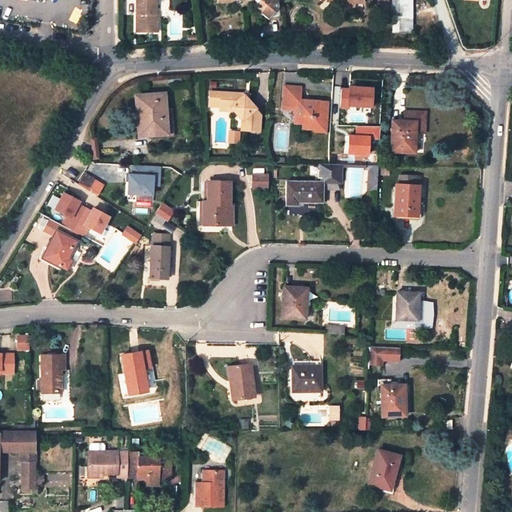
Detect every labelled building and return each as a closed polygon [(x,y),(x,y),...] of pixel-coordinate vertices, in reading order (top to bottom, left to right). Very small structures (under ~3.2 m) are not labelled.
[(136,0),(136,29),(158,29),(158,13),(155,12),(155,7),(156,7),(156,0),(136,0)] [(279,9),(277,0),(261,0),(257,5),(254,8),(269,21),(270,19),(279,9)] [(391,0),(391,34),(411,35),(411,0),(391,0)] [(270,19),(281,19),(279,9),(270,19)] [(230,107),(234,112),(241,122),(241,128),(248,128),(248,132),(259,133),(260,115),(250,103),(243,93),(231,93),(231,85),(221,84),(221,92),(221,96),(209,95),(209,106),(220,106),(230,107)] [(342,84),(341,105),(377,106),(377,85),(342,84)] [(302,129),(316,130),(316,122),(325,122),(326,103),(299,101),(300,88),(285,87),(283,110),(295,110),(294,124),(303,124),(302,129)] [(250,103),(251,94),(243,93),(250,103)] [(135,96),(138,137),(154,136),(153,132),(166,130),(163,94),(135,96)] [(392,122),(391,152),(413,153),(415,154),(415,142),(414,142),(414,133),(425,134),(426,113),(410,112),(409,122),(404,122),(392,122)] [(369,122),(357,120),(357,125),(356,129),(368,130),(369,122)] [(325,132),(325,122),(316,122),(316,130),(315,132),(325,132)] [(229,143),(241,142),(241,129),(229,130),(229,143)] [(368,130),(356,129),(356,130),(354,130),(354,133),(347,132),(347,141),(368,142),(368,130)] [(158,195),(158,165),(131,164),(130,194),(158,195)] [(322,183),(340,184),(340,165),(320,165),(320,177),(322,177),(322,183)] [(376,174),(376,166),(367,166),(367,177),(376,178),(376,174)] [(84,175),(78,184),(83,187),(87,190),(93,181),(84,175)] [(266,175),(253,175),(253,188),(266,189),(266,175)] [(416,177),(396,176),(396,186),(415,187),(416,177)] [(375,189),(376,178),(367,177),(366,189),(375,189)] [(101,186),(93,181),(87,190),(95,195),(101,186)] [(297,202),(321,203),(322,191),(322,183),(287,182),(287,205),(296,206),(297,202)] [(203,202),(203,225),(226,225),(227,205),(230,205),(230,183),(208,183),(208,202),(203,202)] [(327,191),(340,192),(340,184),(322,183),(322,191),(327,191)] [(87,190),(78,184),(72,194),(81,200),(84,195),(92,201),(95,195),(87,190)] [(396,186),(394,215),(417,217),(419,187),(415,187),(396,186)] [(155,214),(166,221),(173,212),(162,204),(155,214)] [(360,204),(360,212),(368,213),(368,204),(360,204)] [(360,212),(359,220),(367,220),(368,213),(360,212)] [(140,236),(127,228),(122,234),(135,243),(140,236)] [(76,242),(56,232),(42,260),(63,270),(65,270),(67,270),(69,268),(70,267),(71,265),(71,262),(70,260),(68,258),(76,242)] [(152,234),(149,278),(166,279),(169,234),(152,234)] [(304,320),(305,307),(302,307),(303,288),(283,288),(282,319),(304,320)] [(397,293),(395,320),(414,320),(414,311),(417,311),(418,294),(397,293)] [(326,326),(325,334),(338,335),(338,327),(326,326)] [(30,350),(30,334),(17,334),(17,350),(30,350)] [(384,348),(369,347),(368,364),(381,365),(381,361),(383,361),(384,348)] [(399,349),(384,348),(383,361),(398,362),(399,349)] [(139,353),(121,356),(127,392),(145,388),(139,353)] [(0,374),(1,374),(13,374),(13,355),(0,354),(0,374)] [(41,391),(41,393),(61,392),(60,369),(63,369),(63,356),(41,356),(41,381),(37,381),(37,391),(41,391)] [(254,397),(250,365),(228,368),(232,400),(254,397)] [(319,367),(292,367),(293,392),(320,391),(319,367)] [(380,386),(381,417),(405,416),(405,405),(401,405),(400,385),(380,386)] [(0,452),(17,453),(17,433),(12,433),(0,432),(0,452)] [(22,453),(22,490),(31,490),(31,495),(38,494),(37,489),(35,489),(35,438),(35,433),(23,433),(17,433),(17,453),(22,453)] [(511,433),(503,436),(505,443),(511,440),(511,433)] [(377,451),(368,484),(390,490),(399,457),(377,451)] [(102,474),(117,475),(117,478),(127,478),(127,453),(88,453),(88,477),(102,477),(102,474)] [(147,458),(137,458),(138,453),(127,453),(127,478),(146,478),(146,482),(158,482),(158,480),(162,480),(164,478),(164,473),(169,473),(169,458),(158,458),(147,458)] [(223,471),(203,471),(203,484),(197,484),(196,506),(223,506),(223,471)]
